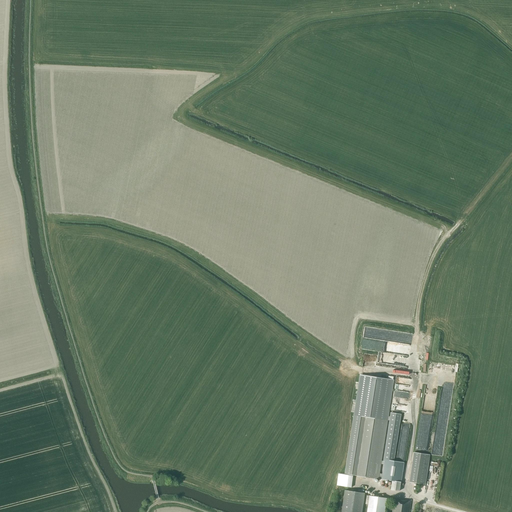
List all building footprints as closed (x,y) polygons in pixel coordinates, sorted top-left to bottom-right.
[(353,419),(344,474),(373,479),(375,479),(379,479),(388,420),(389,415),(394,380),(359,375),(353,415),(353,419)] [(430,455),(414,452),(409,482),(425,485),(430,455)] [(393,461),(385,460),(384,461),(384,463),(382,480),(389,481),(388,489),(399,491),(403,463),(393,461)] [(362,511),(365,493),(344,490),(341,511),(362,511)] [(384,511),(387,498),(369,496),(366,511),(384,511)] [(408,511),(410,502),(397,500),(394,500),(392,511),(408,511)]
